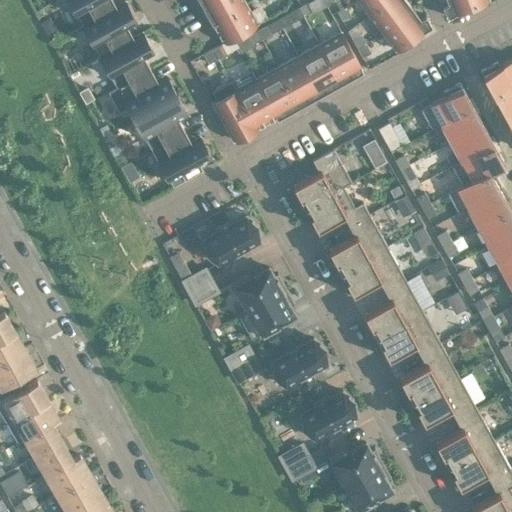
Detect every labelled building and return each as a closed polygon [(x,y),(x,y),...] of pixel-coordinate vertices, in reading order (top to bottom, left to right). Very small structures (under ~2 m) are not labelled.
[(125,2),(124,1),(115,6),(112,0),(68,0),(83,25),(125,2)] [(245,3),(242,0),(205,0),(200,3),(211,22),(245,3)] [(358,0),(368,14),(386,0),(358,0)] [(386,0),(368,14),(381,31),(412,8),(406,0),(386,0)] [(460,9),(482,0),(446,0),(447,2),(441,5),(447,16),(460,9)] [(142,32),(141,32),(132,36),(127,26),(135,21),(125,2),(83,25),(100,56),(142,32)] [(298,7),(303,15),(312,10),(307,2),(298,7)] [(256,23),(245,3),(211,22),(211,23),(212,22),(223,41),(256,23)] [(336,11),(341,20),(350,15),(345,6),(336,11)] [(289,11),(294,20),(303,15),(298,7),(289,11)] [(395,49),(396,48),(418,32),(431,25),(425,14),(419,17),(412,8),(381,31),(395,49)] [(256,30),(261,39),(270,34),(265,25),(256,30)] [(247,35),(252,44),(261,39),(256,30),(247,35)] [(340,31),(318,43),(340,82),(362,70),(340,31)] [(150,68),(144,57),(153,52),(142,32),(100,56),(116,86),(107,90),(108,91),(150,68)] [(352,39),(357,48),(365,43),(360,34),(352,39)] [(318,43),(297,55),(319,94),(340,82),(318,43)] [(357,48),(361,57),(370,52),(365,43),(357,48)] [(221,44),(212,49),(217,58),(226,53),(221,44)] [(203,54),(208,63),(217,58),(212,49),(203,54)] [(297,55),(276,66),(298,105),(319,94),(297,55)] [(491,94),(511,82),(511,56),(498,65),(496,61),(480,70),(493,93),(491,94)] [(276,66),(255,78),(277,117),(298,105),(276,66)] [(176,94),(165,75),(156,80),(150,68),(108,91),(119,111),(127,106),(134,117),(176,94)] [(255,78),(235,89),(230,80),(229,81),(255,127),(275,116),(276,117),(277,117),(255,78)] [(229,81),(211,90),(216,99),(212,101),(233,139),(255,127),(229,81)] [(420,108),(431,127),(474,104),(473,103),(471,104),(459,82),(443,91),(445,94),(420,108)] [(493,94),(503,112),(511,107),(511,82),(491,94),(491,95),(493,94)] [(87,87),(79,91),(85,102),(92,98),(87,87)] [(184,130),(178,118),(187,114),(176,94),(134,117),(151,148),(184,130)] [(440,123),(450,142),(482,124),(472,105),(474,104),(431,127),(431,128),(440,123)] [(511,131),(511,132),(511,131),(511,107),(503,112),(511,127),(511,131)] [(377,127),(389,150),(401,144),(388,121),(377,127)] [(451,164),(452,165),(494,142),(494,141),(492,142),(482,124),(450,142),(460,160),(451,164)] [(151,148),(168,180),(181,173),(184,179),(202,170),(198,164),(210,157),(199,136),(190,141),(184,130),(151,148)] [(452,165),(462,183),(462,184),(488,170),(503,162),(493,143),(495,142),(494,142),(452,165)] [(305,205),(305,206),(351,181),(332,148),(312,159),(318,170),(292,184),(300,198),(303,196),(307,204),(305,205)] [(394,159),(400,169),(409,164),(403,154),(394,159)] [(130,162),(121,167),(128,180),(138,175),(130,162)] [(409,164),(400,169),(406,180),(415,175),(409,164)] [(447,192),(458,211),(499,189),(488,170),(462,184),(462,183),(447,192)] [(342,214),(347,224),(368,213),(362,201),(354,206),(343,186),(351,181),(305,206),(307,205),(312,213),(309,214),(316,228),(342,214)] [(397,184),(388,189),(392,196),(401,191),(397,184)] [(466,207),(477,225),(509,208),(499,189),(458,211),(458,212),(466,207)] [(415,197),(421,207),(430,202),(424,192),(415,197)] [(405,194),(397,198),(405,212),(413,208),(405,194)] [(430,202),(421,207),(427,218),(435,213),(430,202)] [(477,225),(487,244),(511,230),(511,212),(509,208),(477,225)] [(341,270),(386,245),(368,213),(347,224),(353,235),(328,249),(335,262),(338,261),(342,269),(341,270)] [(203,237),(205,252),(217,262),(259,239),(256,224),(245,214),(232,221),(230,218),(214,227),(216,230),(203,237)] [(422,225),(412,231),(418,243),(429,237),(422,225)] [(436,234),(442,245),(450,240),(445,230),(436,234)] [(511,230),(487,244),(497,263),(511,255),(511,230)] [(450,240),(442,245),(448,255),(456,251),(450,240)] [(377,278),(383,289),(404,277),(386,245),(341,270),(343,269),(347,277),(344,279),(352,292),(377,278)] [(511,255),(497,263),(508,282),(511,279),(511,255)] [(439,259),(430,264),(437,277),(446,272),(439,259)] [(238,313),(238,314),(286,288),(277,272),(273,274),(268,266),(251,276),(248,271),(231,281),(246,309),(238,313)] [(187,291),(188,291),(212,278),(212,277),(211,277),(205,267),(182,279),(188,291),(187,291)] [(457,272),(463,283),(471,278),(466,267),(457,272)] [(376,334),(376,335),(422,309),(404,277),(383,289),(389,299),(363,313),(371,327),(374,325),(378,333),(376,334)] [(212,278),(188,291),(188,292),(195,303),(218,290),(212,279),(213,279),(212,278)] [(471,278),(463,283),(468,293),(477,288),(471,278)] [(415,287),(424,303),(433,299),(424,282),(415,287)] [(286,288),(238,314),(251,338),(260,333),(262,338),(280,328),(277,324),(295,314),(290,306),(294,303),(286,288)] [(457,290),(446,296),(450,304),(462,298),(457,290)] [(478,310),(483,320),(492,316),(486,305),(478,310)] [(413,343),(419,353),(440,342),(422,309),(376,335),(377,335),(378,334),(383,342),(380,343),(387,357),(413,343)] [(0,313),(0,338),(14,330),(4,311),(0,313)] [(213,311),(202,317),(208,327),(215,323),(217,318),(213,311)] [(492,316),(483,320),(489,331),(498,326),(492,316)] [(0,362),(25,349),(14,330),(0,338),(0,362)] [(271,360),(273,375),(284,385),(297,377),(299,381),(304,378),(311,375),(315,372),(313,368),(326,361),(324,347),(313,337),(271,360)] [(412,399),(457,374),(440,342),(419,353),(424,364),(399,378),(406,391),(409,390),(414,397),(412,399)] [(498,348),(504,358),(511,353),(511,351),(507,343),(498,348)] [(230,368),(230,369),(254,355),(254,354),(253,355),(247,344),(224,357),(230,368)] [(25,349),(0,362),(0,385),(1,388),(36,369),(25,349)] [(254,355),(230,369),(231,369),(237,380),(260,367),(254,356),(255,356),(254,355)] [(448,407),(454,418),(475,406),(457,374),(412,399),(414,398),(419,406),(416,408),(423,421),(448,407)] [(311,375),(304,378),(310,389),(317,385),(311,375)] [(0,399),(0,411),(6,422),(47,398),(36,379),(0,399)] [(300,413),(302,427),(313,437),(355,414),(353,399),(342,389),(329,396),(327,393),(311,402),(313,405),(300,413)] [(6,422),(17,441),(58,417),(47,398),(6,422)] [(447,463),(448,463),(493,438),(493,437),(482,418),(475,406),(454,418),(460,428),(435,442),(442,456),(445,454),(449,462),(447,463)] [(24,437),(35,455),(62,440),(51,422),(58,418),(58,417),(17,441),(24,437)] [(484,472),(490,482),(511,470),(493,438),(448,463),(448,464),(450,463),(454,471),(451,472),(459,486),(484,472)] [(35,455),(46,474),(80,454),(79,454),(72,458),(62,440),(35,455)] [(328,456),(343,485),(382,463),(374,447),(370,450),(365,441),(348,451),(345,447),(328,456)] [(284,466),(285,467),(309,453),(308,452),(307,453),(301,442),(278,455),(285,466),(284,466)] [(309,453),(285,467),(291,478),(314,465),(308,455),(309,454),(309,453)] [(46,474),(56,493),(90,473),(80,454),(46,474)] [(382,463),(343,485),(358,511),(360,511),(376,503),(374,499),(391,489),(387,481),(391,479),(382,463)] [(18,470),(0,480),(0,482),(7,495),(26,484),(18,470)] [(510,511),(511,511),(511,492),(509,487),(511,485),(511,472),(511,470),(490,482),(496,492),(470,507),(473,511),(510,511)] [(56,493),(67,511),(101,492),(90,473),(56,493)] [(67,511),(109,511),(112,510),(101,492),(67,511)] [(32,494),(21,500),(21,501),(24,505),(26,510),(37,504),(32,494)] [(12,506),(15,511),(22,511),(26,510),(24,505),(21,501),(12,506)]
